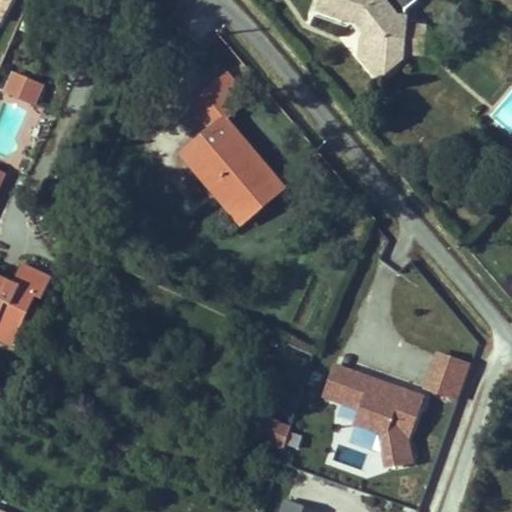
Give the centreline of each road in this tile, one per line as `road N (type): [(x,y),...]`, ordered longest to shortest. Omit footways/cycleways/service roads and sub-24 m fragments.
road 1 (unclassified): [(225,0),(511,335)]
road 2 (unknown): [(511,355),(454,511)]
